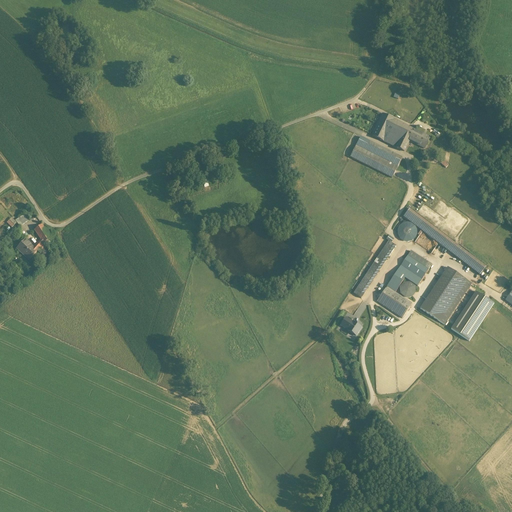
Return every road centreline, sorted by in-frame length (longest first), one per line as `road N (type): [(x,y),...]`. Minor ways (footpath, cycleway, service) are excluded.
road 1 (unclassified): [(373,77),(354,100),(126,182),(67,224),(44,220),(17,183),(0,191)]
road 2 (track): [(216,427),(327,330),(342,307),(370,297)]
road 3 (track): [(511,98),(373,77)]
road 4 (track): [(371,401),(449,492)]
